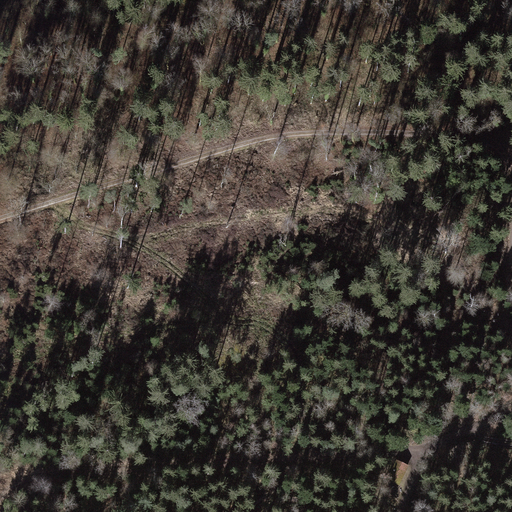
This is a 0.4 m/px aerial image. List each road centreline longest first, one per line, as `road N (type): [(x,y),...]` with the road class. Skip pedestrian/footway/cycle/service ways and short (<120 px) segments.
road 1 (track): [(0,217),(178,160),(310,129),(409,129),(511,144)]
road 2 (track): [(511,417),(432,444),(46,473),(5,485),(0,495)]
